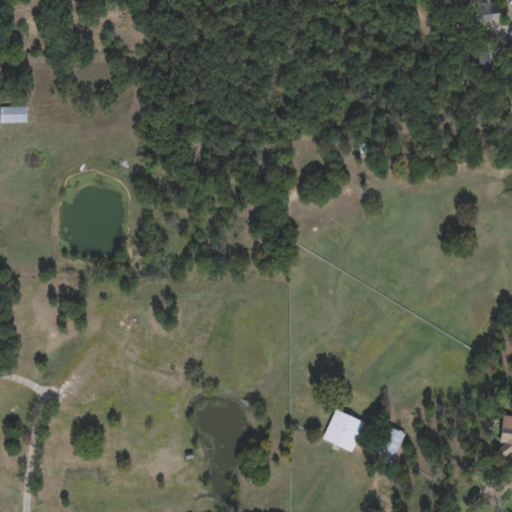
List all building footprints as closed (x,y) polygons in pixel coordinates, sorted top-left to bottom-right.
[(488,5),(496,5),(497,19),(488,19),(488,5)] [(36,35),(18,27),(24,15),(42,23),(36,35)] [(472,54),(489,54),(489,78),(472,78),(472,54)] [(0,124),(0,107),(27,107),(27,124),(0,124)] [(141,360),(145,350),(135,346),(138,338),(115,329),(127,302),(142,309),(137,322),(192,345),(179,376),(141,360)] [(365,424),(351,453),(321,440),(334,410),(365,424)] [(511,459),(498,458),(500,417),(511,417),(511,459)] [(391,463),(374,455),(387,427),(404,435),(391,463)]
